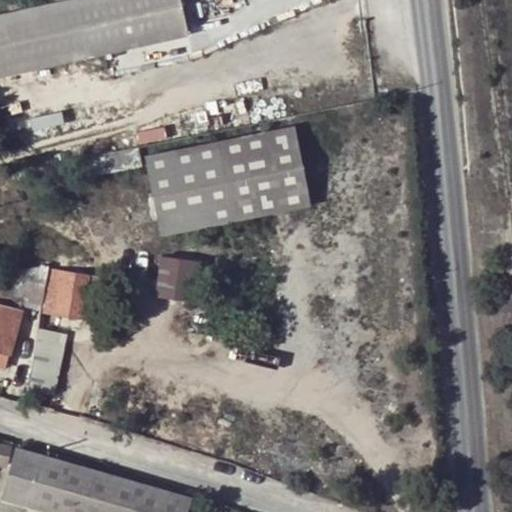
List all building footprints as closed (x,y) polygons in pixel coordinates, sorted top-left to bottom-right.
[(0,76),(188,35),(180,0),(68,0),(0,15),(0,76)] [(298,124),(145,155),(162,236),(314,204),(298,124)] [(192,301),(197,261),(161,256),(155,296),(192,301)] [(71,263),(70,271),(52,269),(45,310),(91,317),(96,276),(87,274),(87,265),(71,263)] [(0,348),(9,351),(24,296),(40,299),(44,270),(6,275),(2,291),(0,290),(0,348)] [(40,329),(33,390),(45,392),(65,394),(71,346),(61,332),(40,329)] [(0,363),(6,365),(9,351),(0,348),(0,363)] [(45,392),(33,390),(31,404),(43,407),(45,392)] [(0,463),(6,465),(10,447),(0,444),(0,463)] [(49,511),(183,511),(188,497),(18,448),(3,498),(49,511)]
